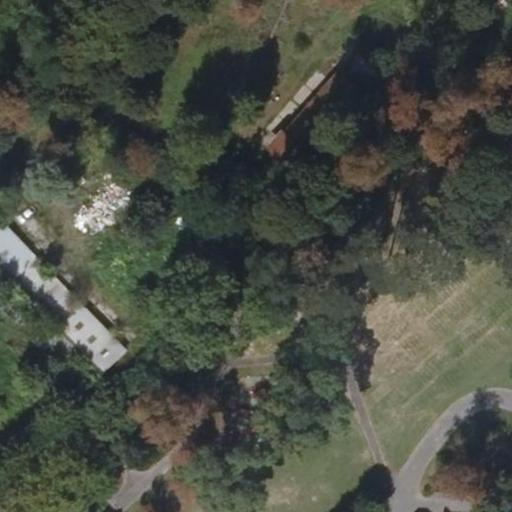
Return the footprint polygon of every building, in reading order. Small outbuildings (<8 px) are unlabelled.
[(316,130),(356,83),(335,66),(295,113),(316,130)] [(288,163),(316,130),(295,113),(267,145),(288,163)] [(73,297),(26,246),(3,266),(51,317),(73,297)] [(3,266),(0,262),(0,293),(8,302),(5,304),(41,343),(44,341),(88,388),(103,373),(94,363),(85,355),(3,266)] [(116,343),(82,306),(59,326),(85,355),(94,363),(116,343)]
